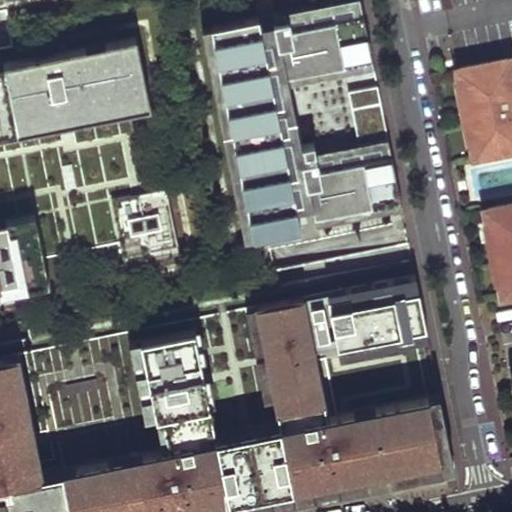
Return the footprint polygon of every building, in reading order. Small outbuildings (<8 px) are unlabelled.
[(262,33),(363,13),(360,0),(333,0),(258,15),(262,33)] [(453,0),(441,0),(444,10),(455,8),(453,0)] [(367,34),(363,13),(262,33),(258,15),(211,25),(253,236),(301,227),(297,208),(313,205),(315,214),(400,197),(377,81),(367,34)] [(253,236),(211,25),(201,26),(244,238),(253,236)] [(135,36),(0,62),(0,157),(23,153),(30,190),(0,195),(0,290),(48,281),(43,256),(119,241),(124,266),(179,255),(166,186),(145,190),(128,108),(149,104),(135,36)] [(511,65),(510,58),(456,69),(459,84),(464,83),(476,141),(471,142),(473,158),(511,149),(511,96),(509,97),(509,92),(511,91),(511,65)] [(459,84),(455,85),(466,143),(471,142),(476,141),(464,83),(459,84)] [(0,195),(30,190),(23,153),(0,157),(0,195)] [(402,207),(400,197),(315,214),(313,205),(297,208),(301,227),(402,207)] [(511,203),(484,209),(487,224),(492,223),(504,282),(498,283),(501,298),(511,296),(511,203)] [(487,224),(482,225),(494,284),(498,283),(504,282),(492,223),(487,224)] [(419,290),(415,273),(303,296),(305,306),(329,301),(328,298),(349,294),(351,303),(374,299),(372,290),(392,286),(394,295),(419,290)] [(454,464),(440,393),(328,416),(317,363),(308,365),(304,343),(336,336),(338,345),(426,327),(419,290),(394,295),(392,286),(372,290),(374,299),(351,303),(349,294),(328,298),(329,301),(305,306),(303,296),(256,305),(265,350),(267,356),(275,398),(278,412),(286,410),(289,424),(280,425),(295,496),(315,492),(415,472),(454,464)] [(254,352),(265,350),(256,305),(245,307),(254,352)] [(426,327),(338,345),(340,356),(429,338),(426,327)] [(216,511),(230,509),(216,438),(208,440),(205,426),(213,425),(194,329),(140,339),(156,417),(162,415),(169,447),(162,449),(41,473),(34,475),(26,437),(33,436),(17,353),(0,356),(0,511),(216,511)] [(315,350),(338,345),(336,336),(304,343),(308,365),(317,363),(315,350)] [(144,419),(156,417),(140,339),(129,342),(144,419)] [(264,401),(275,398),(267,356),(255,358),(264,401)] [(280,425),(289,424),(286,410),(278,412),(280,425)] [(162,449),(169,447),(162,415),(156,417),(162,449)] [(205,426),(208,440),(216,438),(213,425),(205,426)] [(279,500),(295,496),(280,425),(216,438),(230,509),(237,508),(279,500)] [(26,437),(34,475),(41,473),(33,436),(26,437)]
